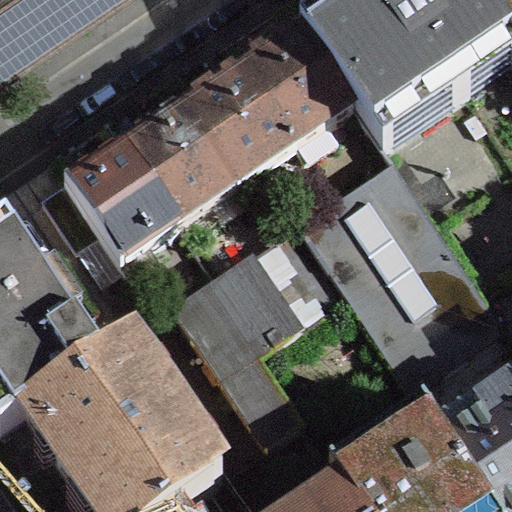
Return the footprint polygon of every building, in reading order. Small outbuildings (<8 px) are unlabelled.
[(0,0),(0,54),(80,0),(0,0)] [(349,0),(299,34),(355,118),(383,159),(511,71),(511,51),(477,0),(349,0)] [(511,0),(477,0),(511,51),(511,0)] [(240,73),(297,157),(355,118),(299,34),(240,73)] [(297,157),(240,73),(183,113),(239,196),(297,157)] [(181,235),(239,196),(183,113),(124,152),(181,235)] [(123,274),(181,235),(124,152),(66,191),(100,241),(123,274)] [(411,401),(502,339),(393,174),(300,236),(348,307),(411,401)] [(42,207),(76,258),(100,241),(66,191),(42,207)] [(31,270),(5,231),(0,234),(0,435),(23,419),(86,378),(99,369),(75,333),(65,340),(21,276),(31,270)] [(348,307),(300,236),(173,320),(266,456),(300,434),(256,368),(348,307)] [(99,369),(86,378),(23,419),(86,511),(189,511),(211,498),(209,495),(221,487),(128,350),(99,369)] [(511,511),(511,393),(474,419),(471,415),(436,439),(484,511),(511,511)] [(331,480),(341,495),(352,511),(484,511),(436,439),(422,418),(331,480)] [(352,511),(341,495),(316,511),(352,511)]
